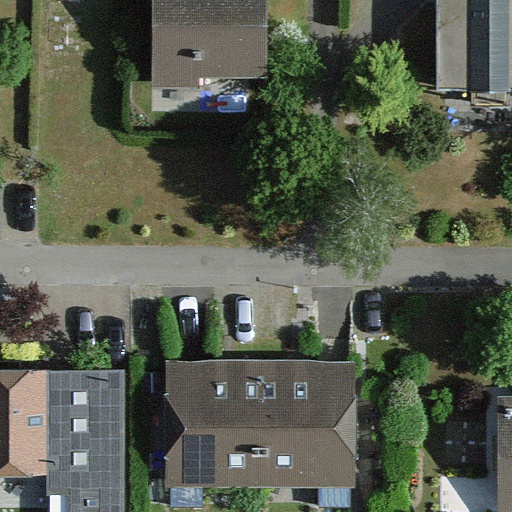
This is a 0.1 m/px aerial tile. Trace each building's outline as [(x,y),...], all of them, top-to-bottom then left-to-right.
[(263,0),(151,0),(151,71),(263,71),(263,0)] [(511,79),(511,0),(437,0),(439,80),(511,79)] [(511,349),(493,350),(494,504),(511,504),(511,349)] [(106,355),(0,353),(0,467),(45,468),(45,481),(105,482),(106,355)] [(355,359),(162,360),(162,486),(356,486),(355,359)]
